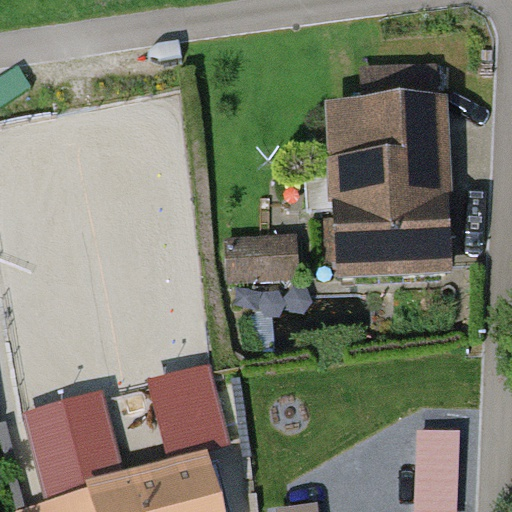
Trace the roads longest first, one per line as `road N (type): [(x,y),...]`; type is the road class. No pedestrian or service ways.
road 1 (residential): [(499,511),(511,77)]
road 2 (residential): [(412,0),(0,57)]
